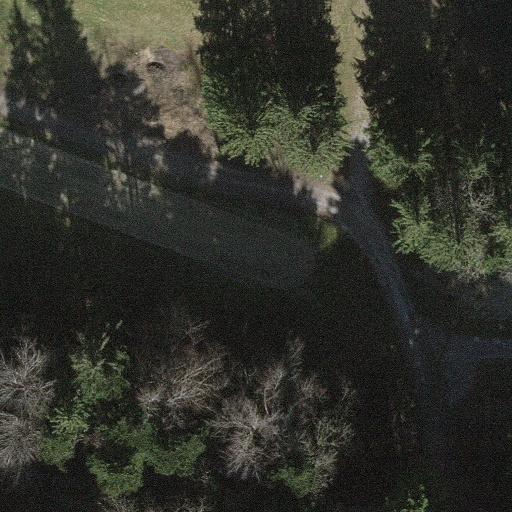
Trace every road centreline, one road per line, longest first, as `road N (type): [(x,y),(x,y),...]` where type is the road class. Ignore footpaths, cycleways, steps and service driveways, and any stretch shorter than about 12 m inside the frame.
road 1 (track): [(0,104),(122,154),(314,200),(370,232)]
road 2 (track): [(414,340),(370,232),(355,55)]
road 3 (track): [(443,511),(440,447),(414,340)]
